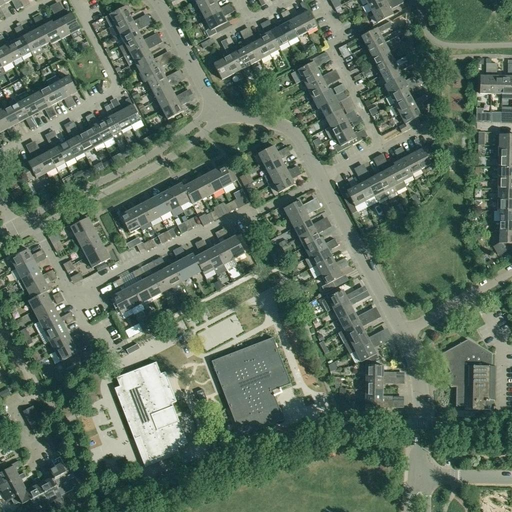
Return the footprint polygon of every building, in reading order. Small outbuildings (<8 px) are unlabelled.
[(16,11),(19,9),(16,2),(14,0),(2,0),(5,5),(11,1),(16,11)] [(110,28),(114,26),(130,18),(125,8),(127,6),(129,6),(132,0),(124,0),(114,5),(117,11),(105,18),(110,28)] [(200,12),(216,4),(214,0),(199,0),(195,3),(200,12)] [(387,0),(385,1),(384,0),(375,0),(367,4),(372,14),(398,0),(387,0)] [(400,0),(398,0),(372,14),(377,24),(393,16),(390,11),(403,4),(400,0)] [(298,17),(307,33),(317,28),(303,2),(299,4),(304,14),(298,17)] [(216,4),(200,12),(205,22),(231,8),(229,5),(219,10),(216,4)] [(233,12),(231,8),(205,22),(208,27),(207,30),(205,31),(208,38),(216,33),(214,30),(227,23),(223,17),(233,12)] [(284,13),(297,38),(307,33),(298,17),(292,20),(287,11),(284,13)] [(62,19),(70,35),(80,30),(72,14),(66,17),(62,19)] [(133,22),(130,18),(114,26),(119,36),(141,24),(138,20),(133,22)] [(57,22),(53,24),(52,24),(61,40),(70,35),(62,19),(57,22)] [(50,46),(61,40),(52,24),(53,24),(52,22),(45,26),(41,27),(50,43),(49,43),(50,46)] [(279,27),(288,43),(297,38),(289,22),(285,24),(279,27)] [(389,22),(361,37),(366,48),(382,39),(379,34),(392,27),(389,22)] [(119,36),(124,45),(140,37),(138,32),(143,29),(141,24),(119,36)] [(42,53),(40,48),(32,32),(27,35),(25,32),(24,33),(21,26),(17,28),(31,53),(33,58),(42,53)] [(38,29),(32,32),(40,48),(49,43),(50,43),(41,27),(38,29)] [(278,48),(279,48),(288,43),(279,27),(273,31),(270,32),(278,48)] [(13,42),(21,58),(31,53),(17,28),(14,29),(19,39),(13,42)] [(260,38),(261,40),(270,55),(280,50),(279,48),(278,48),(270,32),(266,34),(260,38)] [(3,47),(12,63),(21,58),(13,42),(7,46),(2,36),(0,36),(0,41),(2,44),(3,47)] [(140,37),(124,45),(119,48),(124,58),(129,55),(151,43),(148,39),(143,42),(140,37)] [(382,39),(366,48),(371,57),(400,42),(397,37),(384,44),(382,39)] [(260,61),(270,55),(261,40),(256,42),(252,45),(260,61)] [(400,42),(371,57),(376,67),(392,58),(389,53),(402,47),(400,42)] [(129,55),(134,64),(150,56),(148,51),(153,48),(151,43),(129,55)] [(247,47),(242,50),(250,66),(260,61),(252,45),(247,47)] [(241,71),(250,66),(242,50),(238,52),(234,46),(230,49),(241,71)] [(339,48),(339,49),(344,58),(349,56),(344,46),(339,48)] [(0,49),(0,64),(2,68),(12,63),(3,47),(0,49)] [(228,57),(223,60),(231,76),(241,71),(230,49),(225,51),(228,57)] [(313,63),(312,64),(304,68),(297,71),(291,75),(296,85),(302,81),(302,82),(318,73),(316,68),(330,61),(326,53),(312,60),(313,63)] [(134,64),(139,74),(155,66),(155,65),(157,64),(158,64),(163,61),(161,56),(153,61),(150,56),(134,64)] [(392,58),(376,67),(381,76),(410,61),(407,56),(394,63),(392,58)] [(231,76),(223,60),(213,65),(221,81),(231,76)] [(166,66),(163,61),(158,64),(157,64),(155,65),(155,66),(139,74),(145,84),(147,83),(147,82),(163,74),(160,69),(166,66)] [(410,61),(381,76),(386,85),(386,86),(402,77),(399,73),(412,66),(410,61)] [(490,95),(491,65),(485,65),(485,77),(479,77),(479,95),(490,95)] [(491,65),(490,95),(501,95),(501,77),(496,77),(496,65),(491,65)] [(501,77),(501,95),(511,95),(511,86),(511,65),(507,65),(507,77),(501,77)] [(321,78),(318,73),(302,82),(307,91),(323,83),(321,78)] [(147,83),(152,92),(173,80),(171,76),(165,79),(163,74),(147,82),(147,83)] [(67,98),(70,96),(77,93),(68,77),(58,83),(67,98)] [(386,86),(386,85),(384,86),(389,96),(405,88),(405,89),(407,87),(413,84),(415,83),(413,78),(404,82),(402,77),(386,86)] [(176,85),(173,80),(152,92),(157,101),(173,93),(170,88),(176,85)] [(389,96),(394,106),(410,97),(407,93),(422,85),(420,80),(415,83),(413,84),(407,87),(405,89),(405,88),(389,96)] [(49,87),(49,88),(57,103),(63,100),(67,98),(58,83),(49,87)] [(307,91),(312,100),(331,91),(330,91),(328,92),(326,87),(323,83),(307,91)] [(51,106),(57,103),(49,88),(39,92),(48,108),(51,106)] [(137,91),(131,95),(134,100),(140,97),(137,91)] [(334,97),(331,91),(312,100),(318,110),(320,109),(319,109),(335,100),(338,99),(345,96),(343,92),(334,97)] [(48,108),(39,92),(30,97),(38,113),(44,110),(48,108)] [(157,101),(162,111),(183,99),(181,95),(175,98),(173,93),(157,101)] [(399,115),(420,104),(427,101),(424,96),(418,99),(412,102),(410,97),(394,106),(390,108),(395,117),(399,115)] [(38,113),(30,97),(20,102),(29,118),(32,116),(38,113)] [(186,104),(183,99),(162,111),(167,121),(183,112),(180,107),(186,104)] [(320,109),(324,118),(340,110),(337,104),(335,100),(319,109),(320,109)] [(20,102),(10,107),(19,123),(25,120),(29,118),(20,102)] [(398,128),(401,134),(419,124),(417,119),(420,117),(418,112),(423,109),(420,104),(399,115),(404,125),(398,128)] [(108,106),(121,131),(131,126),(122,111),(116,114),(111,105),(108,106)] [(128,108),(122,111),(131,126),(141,121),(132,105),(132,106),(128,108)] [(108,118),(103,121),(112,137),(112,136),(118,133),(121,131),(108,106),(104,108),(108,115),(107,115),(108,118)] [(13,126),(19,123),(10,107),(1,112),(9,128),(13,126)] [(376,107),(369,110),(371,116),(379,112),(376,107)] [(0,110),(0,133),(6,130),(11,139),(14,137),(11,131),(9,128),(1,112),(0,110)] [(344,116),(340,110),(324,118),(329,128),(345,120),(344,116)] [(112,136),(112,137),(103,121),(97,124),(92,114),(89,116),(94,125),(94,126),(93,126),(94,128),(95,128),(103,144),(113,139),(112,136)] [(357,118),(355,115),(347,118),(345,120),(329,128),(334,137),(350,129),(347,123),(357,118)] [(90,127),(94,125),(89,116),(85,118),(90,127)] [(74,123),(69,126),(73,132),(78,130),(74,123)] [(91,130),(85,133),(94,149),(103,144),(95,128),(94,128),(91,130)] [(350,129),(334,137),(338,144),(334,147),(338,153),(355,144),(363,140),(366,138),(367,137),(363,130),(356,134),(358,137),(355,138),(354,135),(350,129)] [(84,154),(94,149),(85,133),(80,135),(78,130),(73,132),(84,154)] [(71,140),(66,143),(74,159),(84,154),(73,132),(68,135),(71,140)] [(511,135),(498,135),(498,146),(511,146),(511,135)] [(143,147),(148,144),(145,138),(140,141),(143,147)] [(427,146),(422,149),(417,139),(413,141),(418,151),(412,154),(420,170),(430,165),(426,156),(431,153),(427,146)] [(65,164),(74,159),(66,143),(61,145),(57,148),(65,164)] [(258,155),(263,165),(279,156),(277,153),(273,146),(258,155)] [(511,146),(498,146),(498,157),(511,157),(511,146)] [(52,150),(47,153),(55,169),(65,164),(57,148),(52,150)] [(411,174),(420,170),(412,154),(406,157),(401,148),(398,149),(411,175),(411,174)] [(413,177),(411,174),(411,175),(398,149),(394,151),(399,161),(392,164),(394,166),(403,182),(413,177)] [(279,156),(263,165),(268,174),(284,166),(281,160),(290,155),(288,151),(282,155),(279,156)] [(36,179),(46,174),(37,158),(36,156),(34,152),(30,155),(33,161),(28,163),(28,164),(21,168),(28,181),(35,177),(36,179)] [(46,174),(55,169),(47,153),(42,155),(37,158),(46,174)] [(405,187),(403,182),(394,166),(389,169),(382,154),(377,157),(396,192),(405,187)] [(380,174),(375,176),(386,198),(396,192),(377,157),(372,159),(380,174)] [(511,157),(498,157),(497,168),(511,167),(511,157)] [(229,163),(223,166),(214,171),(223,189),(238,181),(229,163)] [(273,184),(298,170),(296,167),(287,172),(284,166),(268,174),(264,176),(269,186),(273,184)] [(511,167),(497,168),(497,179),(511,178),(511,167)] [(300,174),(298,170),(273,184),(269,186),(274,196),(278,194),(294,185),(291,179),(300,174)] [(72,176),(75,181),(76,183),(81,180),(84,178),(80,171),(72,176)] [(214,171),(204,176),(213,194),(223,189),(214,171)] [(377,202),(386,198),(375,176),(370,179),(367,173),(363,175),(374,197),(377,202)] [(364,202),(374,197),(363,175),(358,178),(361,184),(356,186),(364,202)] [(204,176),(193,182),(203,199),(213,194),(204,176)] [(511,178),(497,179),(497,189),(511,189),(511,178)] [(192,205),(203,199),(193,182),(183,187),(190,202),(192,205)] [(348,183),(338,189),(346,205),(351,215),(357,212),(354,207),(364,202),(356,186),(351,189),(348,183)] [(181,184),(171,189),(180,207),(190,202),(183,187),(181,184)] [(253,193),(249,184),(244,187),(249,195),(253,193)] [(170,212),(180,207),(171,189),(161,194),(170,212)] [(511,189),(497,189),(497,200),(511,200),(511,189)] [(161,194),(151,200),(160,217),(170,212),(161,194)] [(160,217),(151,200),(141,205),(150,223),(160,217)] [(511,200),(497,200),(497,212),(499,212),(499,211),(511,211),(511,200)] [(283,209),(287,217),(283,220),(284,221),(288,219),(304,211),(301,206),(299,201),(283,209)] [(141,205),(130,211),(140,228),(150,223),(141,205)] [(400,205),(392,209),(396,216),(404,213),(400,205)] [(129,233),(140,228),(130,211),(120,216),(129,233)] [(304,211),(288,219),(293,229),(309,221),(306,216),(304,211)] [(511,211),(499,211),(499,212),(499,222),(511,222),(511,211)] [(70,227),(76,238),(93,228),(88,218),(70,227)] [(309,221),(293,229),(298,238),(314,230),(312,225),(309,221)] [(511,222),(499,222),(499,233),(511,232),(511,222)] [(98,239),(93,228),(76,238),(81,248),(98,239)] [(298,238),(303,248),(319,240),(319,239),(317,235),(314,230),(298,238)] [(511,232),(499,233),(498,244),(494,246),(499,256),(511,249),(511,232)] [(241,234),(235,237),(225,242),(234,260),(244,254),(244,253),(250,250),(241,234)] [(319,240),(303,248),(309,258),(311,257),(311,256),(336,243),(334,239),(325,244),(321,238),(319,239),(319,240)] [(86,258),(104,249),(98,239),(81,248),(86,258)] [(214,247),(224,265),(234,260),(225,242),(214,247)] [(311,256),(311,257),(316,266),(332,258),(328,251),(338,246),(336,243),(311,256)] [(181,247),(177,249),(180,256),(185,254),(181,247)] [(204,253),(213,270),(224,265),(214,247),(204,253)] [(109,259),(104,249),(86,258),(92,268),(109,259)] [(176,259),(180,256),(177,249),(172,251),(176,259)] [(15,270),(33,260),(28,250),(10,259),(15,270)] [(213,270),(204,253),(194,258),(201,272),(203,276),(213,270)] [(183,260),(192,277),(201,272),(194,258),(193,254),(183,260)] [(161,258),(157,260),(160,267),(165,265),(161,258)] [(335,264),(332,258),(316,266),(321,276),(337,267),(335,264)] [(38,270),(33,260),(15,270),(21,280),(38,270)] [(156,269),(160,267),(157,260),(152,262),(156,269)] [(192,277),(183,260),(173,265),(182,283),(192,277)] [(182,283),(173,265),(162,270),(172,288),(174,293),(184,287),(182,283)] [(337,267),(321,276),(326,285),(322,288),(325,293),(336,287),(333,282),(342,277),(338,271),(337,267)] [(141,268),(136,270),(140,278),(145,275),(141,268)] [(26,290),(44,281),(38,270),(21,280),(17,282),(22,292),(26,290)] [(136,280),(140,278),(136,270),(132,273),(136,280)] [(172,288),(162,270),(152,276),(162,293),(172,288)] [(162,293),(152,276),(142,281),(151,299),(162,293)] [(44,281),(26,290),(31,300),(46,293),(49,291),(44,281)] [(141,304),(151,299),(142,281),(132,286),(141,304)] [(219,281),(212,284),(216,291),(223,288),(219,281)] [(141,304),(132,286),(122,292),(131,309),(141,304)] [(327,312),(333,309),(357,296),(354,291),(347,295),(347,296),(346,297),(342,291),(332,296),(331,292),(325,295),(327,298),(321,301),(327,312)] [(131,309),(122,292),(111,297),(121,315),(131,309)] [(33,312),(51,303),(46,293),(31,300),(28,302),(33,312)] [(357,296),(333,309),(338,320),(353,312),(350,306),(352,305),(352,306),(360,302),(357,296)] [(187,306),(192,304),(190,298),(184,301),(187,306)] [(39,322),(56,313),(51,303),(33,312),(39,322)] [(306,314),(312,310),(309,303),(302,307),(306,314)] [(353,312),(338,320),(344,331),(368,318),(365,313),(358,316),(359,317),(357,318),(353,312)] [(44,333),(62,323),(56,313),(39,322),(44,333)] [(368,318),(344,331),(338,334),(344,344),(365,333),(361,327),(363,326),(363,327),(371,323),(368,318)] [(49,343),(67,334),(62,323),(44,333),(49,343)] [(365,333),(344,344),(349,355),(380,339),(377,334),(369,338),(370,338),(368,339),(365,333)] [(67,334),(49,343),(55,353),(72,344),(67,334)] [(276,348),(277,348),(276,344),(275,344),(273,338),(211,362),(214,368),(213,368),(214,372),(215,372),(240,437),(283,420),(280,413),(281,412),(280,408),(279,409),(272,391),(290,384),(276,348)] [(382,344),(380,339),(349,355),(352,360),(358,357),(361,363),(369,358),(376,355),(373,348),(374,347),(375,348),(382,344)] [(491,354),(476,345),(467,340),(440,355),(449,373),(443,376),(450,388),(456,388),(455,407),(464,407),(464,410),(493,411),(493,401),(495,401),(496,367),(491,367),(491,354)] [(323,341),(320,343),(319,343),(322,350),(325,354),(328,352),(323,341)] [(77,353),(72,344),(55,353),(60,363),(61,362),(65,369),(80,362),(76,354),(77,353)] [(128,355),(139,349),(137,344),(126,350),(128,355)] [(172,404),(176,402),(165,373),(160,374),(156,363),(116,378),(122,393),(117,395),(134,440),(139,438),(148,462),(178,450),(176,447),(187,443),(172,404)] [(365,366),(365,378),(393,379),(393,373),(385,373),(385,374),(383,374),(383,366),(365,366)] [(393,379),(365,378),(365,390),(382,391),(382,383),(385,383),(385,384),(393,384),(393,379)] [(0,398),(1,400),(11,395),(8,389),(0,393),(0,398)] [(203,390),(196,392),(200,402),(206,399),(203,390)] [(382,391),(365,390),(365,402),(392,403),(393,397),(384,397),(384,398),(382,398),(382,391)] [(392,408),(392,403),(365,402),(365,414),(382,415),(382,407),(384,407),(384,408),(392,408)] [(49,471),(50,472),(54,479),(52,480),(57,490),(58,490),(69,484),(68,483),(75,479),(66,464),(64,465),(60,458),(56,460),(58,464),(59,465),(49,471)] [(0,473),(0,488),(1,491),(12,485),(11,483),(19,478),(18,477),(14,469),(16,468),(20,466),(18,462),(10,466),(11,467),(0,473)] [(61,497),(58,490),(57,490),(52,480),(54,479),(50,472),(45,474),(48,478),(49,480),(41,484),(40,485),(44,493),(42,494),(47,505),(61,497)] [(18,497),(22,505),(26,492),(20,480),(22,480),(26,478),(24,473),(18,477),(19,478),(11,483),(12,485),(1,491),(7,502),(18,497)] [(37,486),(26,492),(22,505),(30,500),(36,511),(47,505),(42,494),(44,493),(40,485),(41,484),(38,478),(34,480),(36,484),(37,484),(37,486)] [(143,484),(146,490),(153,486),(150,480),(143,484)]
